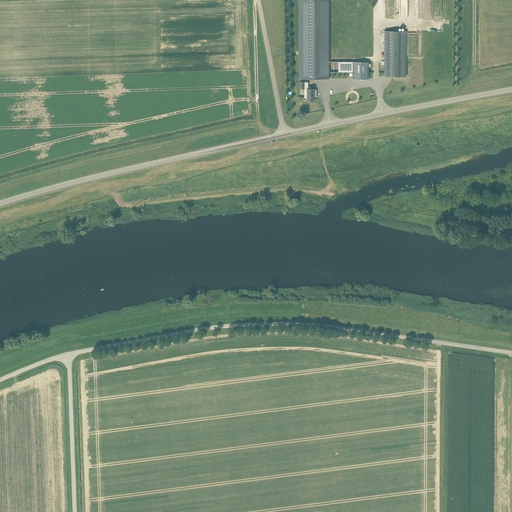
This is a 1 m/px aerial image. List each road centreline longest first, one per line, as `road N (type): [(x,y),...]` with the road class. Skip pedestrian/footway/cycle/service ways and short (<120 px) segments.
road 1 (unclassified): [(511,352),(250,324),(68,355)]
road 2 (unclassified): [(0,204),(284,134)]
road 3 (unclassified): [(284,134),(511,89)]
road 4 (unclassified): [(74,511),(68,355)]
road 5 (unclassified): [(284,134),(258,0)]
